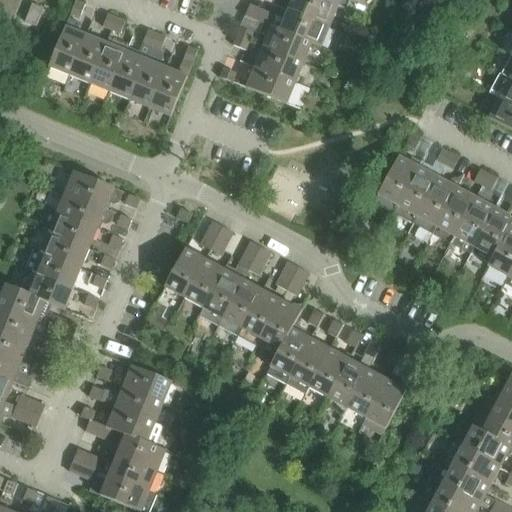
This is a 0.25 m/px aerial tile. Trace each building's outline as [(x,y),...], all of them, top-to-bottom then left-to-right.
[(289,13),(329,29),(338,10),(313,0),(294,0),(289,12),(289,13)] [(313,0),(338,10),(338,8),(348,12),(352,0),(313,0)] [(71,15),(80,19),(85,7),(77,3),(77,2),(71,15)] [(44,10),(32,5),(25,23),(37,28),(44,10)] [(244,18),(272,29),(272,28),(281,32),(312,46),(321,50),(329,29),(289,13),(289,12),(286,11),(283,18),(280,17),(274,17),(250,7),(246,18),(245,17),(244,18)] [(103,29),(112,32),(117,20),(118,19),(117,18),(117,19),(108,16),(103,29)] [(49,69),(70,78),(87,38),(79,34),(82,28),(80,25),(69,20),(49,69)] [(117,20),(112,32),(121,36),(126,23),(117,20)] [(272,28),(272,29),(263,50),(303,66),(312,46),(281,32),(272,28)] [(236,39),(237,39),(250,44),(253,35),(241,30),(237,38),(236,38),(236,39)] [(143,45),(152,48),(152,49),(157,36),(158,35),(157,35),(157,36),(148,32),(143,45)] [(130,102),(150,111),(166,70),(167,70),(169,66),(161,63),(164,57),(161,52),(166,40),(157,36),(152,49),(152,48),(148,57),(146,62),(147,62),(130,102)] [(70,78),(90,86),(107,46),(106,46),(87,38),(70,78)] [(107,46),(90,86),(110,94),(129,49),(130,47),(109,39),(106,46),(107,46)] [(250,44),(237,39),(234,47),(246,52),(250,44)] [(148,57),(129,49),(110,94),(130,102),(147,62),(146,62),(148,57)] [(166,70),(150,111),(171,119),(187,79),(198,52),(197,51),(197,52),(189,49),(178,75),(167,70),(166,70)] [(255,70),(295,86),(303,66),(263,50),(255,70)] [(510,82),(511,82),(511,58),(501,78),(510,82)] [(219,79),(233,84),(237,75),(224,70),(221,79),(220,78),(219,79)] [(295,86),(255,70),(247,90),(287,106),(295,86)] [(510,82),(500,101),(511,107),(511,82),(510,82)] [(511,107),(500,101),(489,120),(511,132),(511,107)] [(406,147),(415,151),(421,139),(413,135),(413,134),(406,147)] [(436,163),(445,168),(451,156),(452,155),(451,154),(451,155),(443,151),(436,163)] [(451,156),(445,168),(453,172),(459,160),(451,156)] [(378,198),(398,208),(419,170),(422,165),(415,161),(412,162),(410,165),(399,159),(378,198)] [(419,170),(398,208),(417,219),(438,180),(419,170)] [(474,183),(483,188),(489,176),(490,175),(489,175),(489,176),(481,172),(474,183)] [(74,174),(65,195),(106,212),(106,211),(109,204),(114,206),(119,204),(123,194),(74,174)] [(417,219),(436,229),(457,190),(457,191),(465,176),(464,176),(448,186),(438,180),(417,219)] [(489,176),(483,188),(491,192),(497,181),(489,176)] [(457,190),(436,229),(455,239),(476,201),(475,201),(457,191),(457,190)] [(455,239),(475,250),(495,211),(496,208),(489,204),(491,200),(479,194),(475,201),(476,201),(455,239)] [(65,195),(57,215),(97,232),(98,230),(101,232),(104,225),(107,226),(112,225),(116,215),(106,211),(106,212),(65,195)] [(126,206),(136,211),(140,202),(141,202),(142,201),(130,197),(126,206)] [(495,211),(475,250),(493,260),(510,231),(511,226),(511,205),(508,214),(503,215),(495,211)] [(177,221),(188,226),(193,215),(192,215),(181,210),(177,221)] [(57,215),(49,235),(89,252),(97,232),(57,215)] [(117,227),(128,231),(132,222),(133,223),(133,222),(121,217),(117,227)] [(200,246),(211,252),(223,229),(213,223),(200,246)] [(223,229),(211,252),(221,258),(234,235),(223,229)] [(511,270),(511,231),(510,231),(493,260),(488,269),(508,279),(511,270)] [(41,255),(81,272),(89,252),(49,235),(41,254),(41,255)] [(109,247),(120,251),(124,242),(125,243),(125,242),(113,237),(109,247)] [(220,327),(221,325),(244,283),(249,273),(261,249),(251,244),(233,277),(225,273),(204,311),(201,317),(220,327)] [(261,249),(249,273),(259,278),(272,255),(261,249)] [(41,255),(41,254),(34,251),(26,272),(73,291),(81,272),(41,255)] [(165,290),(185,301),(206,262),(186,252),(165,290)] [(101,267),(112,271),(115,262),(117,263),(117,262),(105,257),(101,267)] [(206,262),(185,301),(204,311),(225,273),(206,262)] [(276,287),(287,293),(300,270),(289,264),(276,287)] [(300,270),(287,293),(297,299),(310,275),(300,270)] [(73,291),(26,272),(18,291),(25,294),(46,304),(52,307),(65,312),(73,291)] [(93,287),(104,291),(107,282),(108,283),(109,282),(93,275),(89,285),(93,287)] [(221,325),(240,335),(263,293),(244,283),(221,325)] [(0,308),(38,324),(49,328),(73,338),(78,327),(49,315),(52,307),(46,304),(25,294),(18,291),(6,287),(0,301),(0,308)] [(263,293),(240,335),(259,345),(282,303),(263,293)] [(85,307),(96,311),(99,302),(100,303),(101,302),(89,297),(85,307)] [(282,303),(259,345),(277,355),(279,351),(292,331),(305,307),(304,306),(297,306),(295,305),(292,309),(282,303)] [(38,324),(0,308),(0,331),(30,344),(38,324)] [(308,324),(317,330),(325,316),(324,315),(323,316),(315,312),(308,324)] [(327,335),(336,340),(344,326),(343,325),(343,326),(334,322),(327,335)] [(73,338),(49,328),(45,339),(69,349),(73,338)] [(0,355),(21,364),(30,344),(0,331),(0,355)] [(279,351),(277,355),(268,373),(288,383),(310,341),(311,342),(313,339),(304,334),(303,337),(292,331),(279,351)] [(346,345),(355,350),(363,336),(362,336),(362,337),(353,332),(346,345)] [(329,351),(311,342),(310,341),(288,383),(307,394),(309,390),(329,351)] [(348,361),(327,400),(327,401),(344,416),(347,411),(347,410),(368,372),(382,346),(381,346),(381,347),(372,342),(365,355),(366,356),(360,368),(349,362),(348,361)] [(329,351),(309,390),(327,400),(348,361),(349,362),(352,356),(346,353),(342,354),(341,357),(329,351)] [(384,366),(393,371),(401,357),(400,356),(400,357),(391,353),(384,366)] [(21,364),(0,355),(0,378),(13,384),(19,386),(21,380),(28,379),(53,389),(57,379),(33,369),(21,364)] [(33,369),(57,379),(62,367),(37,357),(33,369)] [(404,376),(413,381),(420,367),(419,368),(411,363),(404,376)] [(123,389),(164,406),(172,385),(132,368),(124,388),(123,389)] [(96,378),(108,383),(112,373),(101,369),(98,378),(96,377),(96,378)] [(347,410),(347,411),(366,420),(386,382),(368,372),(347,410)] [(511,377),(502,397),(511,402),(511,377)] [(13,384),(0,378),(0,402),(5,404),(13,384)] [(386,382),(366,420),(363,426),(383,437),(407,393),(386,382)] [(88,398),(115,409),(156,425),(164,406),(123,389),(124,388),(117,386),(114,395),(105,391),(104,393),(93,389),(89,398),(88,397),(88,398)] [(17,409),(41,419),(45,407),(21,397),(17,409)] [(491,416),(511,426),(511,402),(502,397),(491,416)] [(41,419),(17,409),(12,420),(36,429),(41,419)] [(80,418),(90,423),(92,423),(96,413),(85,409),(81,418),(80,417),(80,418)] [(115,409),(107,430),(114,433),(125,437),(155,448),(163,428),(155,426),(115,409)] [(510,450),(511,451),(511,426),(491,416),(482,434),(482,436),(510,450)] [(92,423),(90,423),(86,433),(110,443),(114,433),(107,430),(92,423)] [(482,436),(482,434),(466,425),(455,446),(500,470),(511,451),(510,450),(482,436)] [(117,458),(157,474),(166,453),(155,448),(125,437),(117,458)] [(445,465),(490,489),(500,470),(455,446),(445,465)] [(98,473),(109,478),(149,494),(157,474),(117,458),(113,466),(78,451),(74,463),(98,473)] [(98,473),(74,463),(69,473),(94,483),(98,473)] [(479,509),(485,511),(511,511),(511,510),(486,497),(490,489),(445,465),(435,484),(441,488),(480,508),(479,509)] [(141,511),(149,494),(109,478),(100,498),(135,511),(141,511)] [(3,493),(13,497),(18,486),(9,482),(8,481),(3,493)] [(440,511),(477,511),(479,509),(480,508),(441,488),(431,507),(440,511)] [(23,501),(33,505),(38,495),(29,491),(29,490),(28,489),(23,501)] [(53,511),(56,505),(55,502),(49,499),(49,498),(48,498),(41,511),(53,511)] [(0,511),(13,511),(11,511),(12,509),(10,503),(1,499),(0,500),(0,511)]
